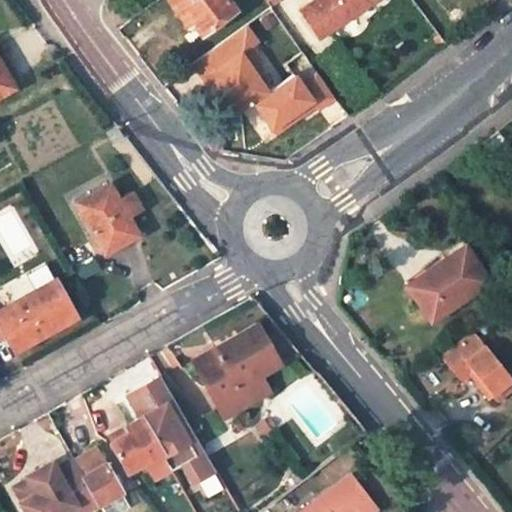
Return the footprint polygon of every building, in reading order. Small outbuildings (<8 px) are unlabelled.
[(170,0),(186,22),(192,17),(203,30),(234,6),(229,0),(170,0)] [(318,38),(372,0),(313,0),(299,10),(318,38)] [(262,57),(243,30),(190,66),(227,120),(249,105),(272,140),(335,97),(316,69),(300,80),(295,71),(267,90),(250,65),(262,57)] [(0,62),(0,93),(14,86),(0,62)] [(106,130),(112,140),(122,134),(117,124),(106,130)] [(109,182),(75,202),(102,251),(138,233),(127,214),(141,207),(132,191),(117,198),(109,182)] [(488,279),(464,244),(423,272),(406,284),(430,319),(488,279)] [(423,272),(420,267),(403,278),(406,284),(423,272)] [(15,349),(75,315),(55,278),(0,308),(0,338),(7,335),(15,349)] [(258,322),(239,334),(242,339),(221,352),(218,346),(194,360),(227,414),(258,396),(248,380),(262,372),(281,360),(258,322)] [(488,396),(511,377),(473,330),(442,355),(455,371),(468,361),(481,378),(477,381),(488,396)] [(272,388),(262,372),(248,380),(258,396),(272,388)] [(187,451),(177,434),(190,426),(161,375),(129,395),(142,417),(125,426),(129,432),(111,442),(129,473),(146,463),(152,472),(187,451)] [(219,410),(197,423),(209,443),(231,430),(219,410)] [(267,436),(276,430),(266,418),(262,421),(265,425),(261,428),(267,436)] [(122,491),(96,448),(74,460),(99,504),(122,491)] [(74,460),(73,458),(56,468),(48,473),(43,465),(26,475),(28,478),(14,487),(22,501),(20,502),(25,511),(65,511),(76,505),(79,511),(84,511),(99,504),(74,460)] [(56,468),(51,460),(43,465),(48,473),(56,468)] [(134,483),(152,472),(146,463),(129,473),(134,483)] [(350,476),(302,511),(368,511),(374,507),(350,476)]
